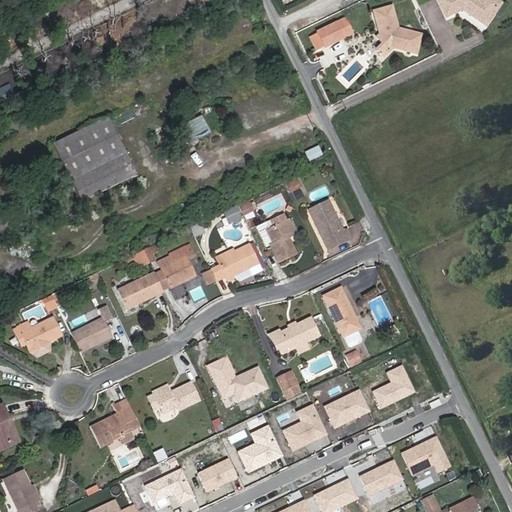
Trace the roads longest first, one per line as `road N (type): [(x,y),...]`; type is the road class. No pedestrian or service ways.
road 1 (residential): [(385,243),(291,288),(216,311),(176,346),(74,395)]
road 2 (residential): [(511,491),(385,243)]
road 3 (residential): [(385,243),(267,0)]
